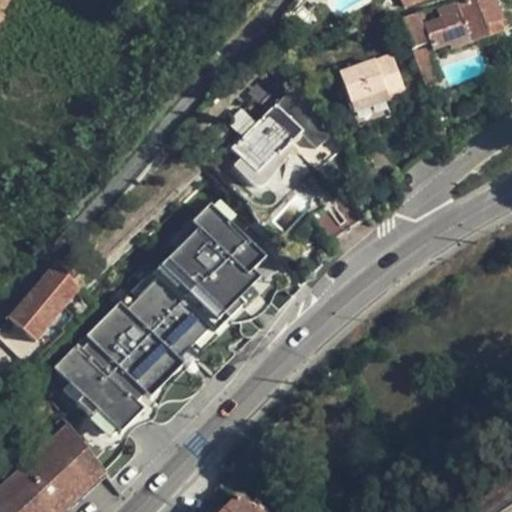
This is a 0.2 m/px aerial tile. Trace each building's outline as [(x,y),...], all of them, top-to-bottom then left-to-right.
[(490,36),(486,26),(501,21),(494,0),(474,0),(438,13),(440,19),(425,24),(433,51),(450,45),(452,50),(490,36)] [(428,43),(417,14),(401,19),(412,49),(425,45),(428,43)] [(304,39),(285,17),(269,30),(288,52),(304,39)] [(438,81),(425,45),(412,49),(425,86),(438,81)] [(403,90),(392,57),(340,75),(349,102),(384,90),(386,95),(403,90)] [(388,102),(386,95),(384,90),(349,102),(353,114),(388,102)] [(279,157),(303,132),(275,105),(256,125),(243,139),(231,150),(257,175),(276,154),(279,157)] [(243,139),(256,125),(251,120),(238,134),(243,139)] [(188,218),(197,226),(213,207),(173,171),(140,209),(153,222),(151,226),(150,227),(149,230),(150,232),(151,235),(152,238),(156,240),(160,242),(162,243),(164,242),(167,242),(168,241),(170,239),(188,218)] [(182,250),(200,229),(196,226),(188,218),(170,239),(182,250)] [(126,288),(146,268),(117,237),(96,257),(126,288)] [(77,292),(56,262),(40,282),(68,305),(77,292)] [(36,344),(68,305),(40,282),(8,319),(36,344)] [(0,511),(64,511),(105,475),(68,427),(0,490),(0,511)] [(396,452),(419,442),(413,430),(391,440),(396,452)] [(248,511),(237,501),(226,511),(248,511)]
